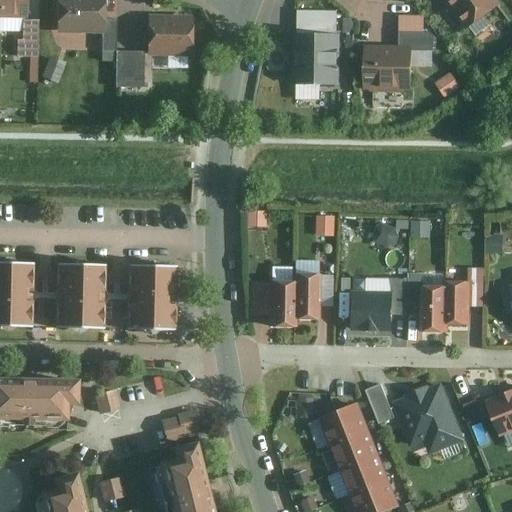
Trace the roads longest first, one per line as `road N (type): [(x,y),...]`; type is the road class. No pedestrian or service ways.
road 1 (residential): [(225,352),(222,141),(250,3)]
road 2 (residential): [(225,352),(511,357)]
road 3 (residential): [(0,357),(228,364)]
road 4 (residential): [(268,511),(228,364)]
